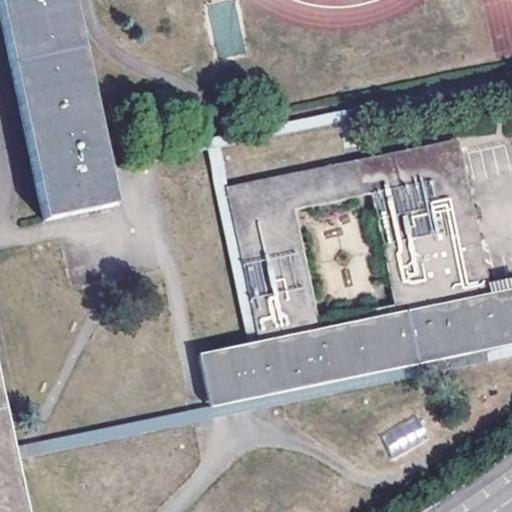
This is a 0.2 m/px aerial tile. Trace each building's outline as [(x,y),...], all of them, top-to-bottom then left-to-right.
[(104,163),(72,0),(0,0),(0,15),(40,223),(113,208),(106,172),(104,163)] [(210,3),(215,52),(241,49),(236,1),(210,3)] [(511,78),(104,163),(106,172),(203,151),(242,346),(254,344),(224,192),(215,149),(511,88),(511,78)] [(191,357),(202,411),(511,348),(511,292),(487,298),(457,145),(224,192),(254,344),(242,346),(191,357)] [(511,359),(511,348),(202,411),(4,456),(6,467),(511,359)] [(381,432),(390,456),(429,441),(419,416),(381,432)] [(4,456),(0,434),(0,511),(15,511),(6,467),(4,456)]
